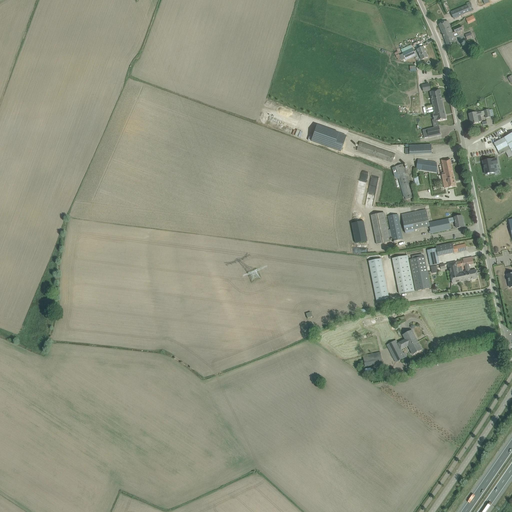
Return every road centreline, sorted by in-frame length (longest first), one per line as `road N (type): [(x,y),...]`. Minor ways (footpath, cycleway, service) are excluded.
road 1 (unclassified): [(511,364),(454,99),(419,0)]
road 2 (unclassified): [(431,511),(511,390)]
